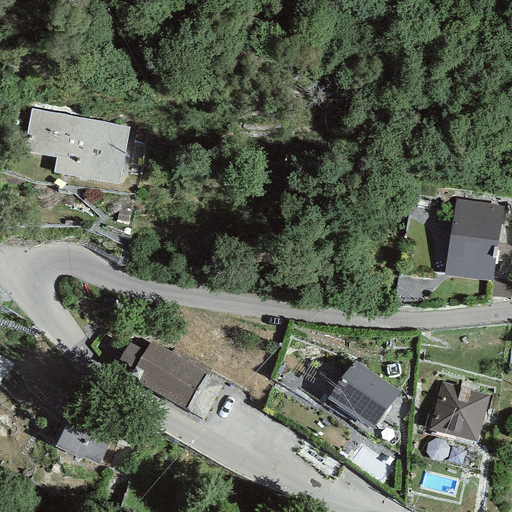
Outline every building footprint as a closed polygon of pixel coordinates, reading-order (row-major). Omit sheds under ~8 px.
[(119,188),(130,129),(32,111),(24,154),(57,160),(54,176),(119,188)] [(458,201),(445,281),(493,289),(506,209),(458,201)] [(131,212),(119,210),(117,222),(129,224),(131,212)] [(145,355),(130,348),(119,369),(135,378),(130,385),(202,425),(222,389),(206,380),(212,368),(195,359),(191,366),(151,344),(145,355)] [(0,381),(15,363),(0,355),(0,381)] [(371,439),(401,397),(356,363),(327,406),(371,439)] [(491,396),(442,384),(429,437),(478,449),(491,396)] [(76,408),(56,453),(100,472),(120,427),(76,408)]
